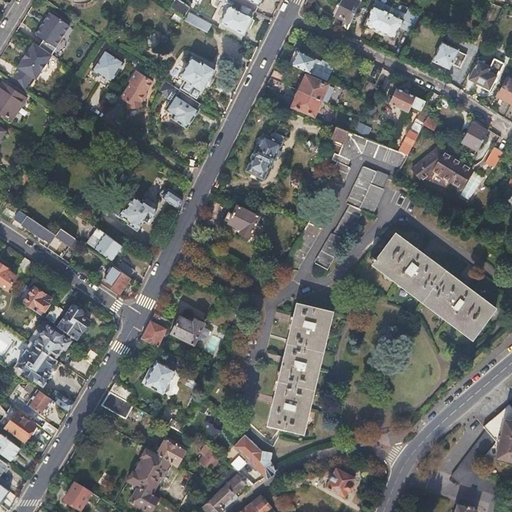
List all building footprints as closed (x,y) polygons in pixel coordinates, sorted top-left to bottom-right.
[(177,0),(173,0),(168,8),(183,19),(188,12),(190,8),(177,0)] [(345,19),(352,22),(361,0),(344,0),(337,15),(345,19)] [(366,24),(380,30),(391,7),(376,1),(366,24)] [(391,7),(380,30),(395,37),(399,27),(412,32),(419,18),(421,13),(393,2),(391,7)] [(219,28),(241,40),(251,17),(248,15),(251,10),(242,6),(241,6),(239,11),(228,6),(219,28)] [(207,32),(211,24),(188,12),(183,19),(207,32)] [(39,47),(52,55),(59,60),(64,52),(56,47),(70,25),(51,13),(37,35),(45,39),(39,47)] [(342,27),(348,30),(352,22),(345,19),(342,27)] [(467,55),(458,51),(459,49),(443,42),(434,61),(450,69),(452,63),(462,68),(467,55)] [(39,47),(34,44),(29,52),(27,52),(23,60),(24,61),(19,68),(37,80),(41,73),(45,72),(48,67),(48,64),(47,63),(52,55),(39,47)] [(105,48),(92,68),(111,81),(124,61),(105,48)] [(297,50),(291,64),(328,82),(330,77),(312,68),(316,59),(297,50)] [(192,57),(181,76),(186,79),(181,88),(196,97),(200,90),(202,91),(215,69),(203,62),(202,63),(192,57)] [(469,79),(489,90),(493,84),(496,81),(496,78),(500,72),(504,64),(495,59),(490,67),(479,61),(469,79)] [(289,77),(274,71),(274,72),(270,78),(286,85),(289,77)] [(127,89),(118,104),(124,109),(125,115),(140,112),(139,107),(145,98),(143,97),(150,86),(133,75),(125,88),(127,89)] [(306,76),(300,91),(320,100),(323,93),(327,85),(306,76)] [(286,85),(270,78),(266,86),(266,87),(282,93),(286,85)] [(499,96),(511,103),(511,101),(511,81),(507,79),(499,96)] [(0,111),(12,119),(26,97),(5,83),(0,90),(0,111)] [(369,100),(374,88),(365,84),(359,96),(369,100)] [(420,112),(425,102),(397,88),(389,104),(408,113),(410,108),(420,112)] [(198,108),(201,103),(181,90),(178,94),(176,93),(165,109),(179,119),(178,122),(187,128),(199,109),(198,108)] [(320,100),(300,91),(293,106),(314,116),(317,106),(320,108),(323,101),(320,100)] [(70,108),(62,103),(57,109),(66,115),(70,108)] [(438,125),(428,119),(425,125),(424,126),(435,133),(438,125)] [(355,128),(367,133),(370,126),(358,121),(355,128)] [(424,126),(425,125),(416,121),(400,153),(408,156),(424,126)] [(477,149),(487,133),(472,124),(462,141),(477,149)] [(341,147),(348,132),(339,128),(332,143),(341,147)] [(254,158),(250,168),(267,175),(271,165),(273,166),(285,137),(274,132),(272,139),(264,135),(258,148),(259,149),(256,158),(254,158)] [(390,149),(354,134),(348,132),(341,147),(340,151),(338,154),(336,154),(335,153),(331,161),(336,164),(307,226),(282,268),(297,271),(323,227),(350,168),(346,167),(350,160),(364,154),(401,169),(408,156),(400,153),(390,149)] [(494,167),(503,150),(493,145),(484,161),(494,167)] [(439,172),(438,176),(460,189),(470,170),(435,150),(410,170),(420,182),(432,173),(433,169),(439,172)] [(267,175),(250,168),(248,171),(265,179),(267,175)] [(314,263),(327,271),(345,241),(348,242),(366,212),(376,216),(388,178),(364,168),(348,205),(351,206),(333,235),(331,234),(314,263)] [(31,178),(24,173),(19,180),(17,183),(23,188),(31,178)] [(108,210),(116,215),(119,218),(120,216),(119,215),(126,206),(128,206),(134,197),(136,195),(132,192),(125,187),(108,210)] [(163,198),(178,209),(182,200),(168,190),(167,192),(163,189),(160,194),(164,197),(163,198)] [(142,202),(134,197),(128,206),(126,206),(119,215),(120,216),(129,222),(128,223),(138,230),(144,220),(148,223),(157,210),(144,200),(142,202)] [(260,217),(237,207),(228,224),(241,230),(240,234),(250,239),(260,217)] [(12,218),(50,244),(56,235),(18,209),(12,218)] [(110,263),(122,246),(104,232),(98,227),(90,238),(98,243),(96,246),(100,249),(96,253),(110,263)] [(56,235),(70,245),(75,239),(61,229),(56,235)] [(372,264),(473,339),(495,309),(395,234),(372,264)] [(70,245),(67,250),(75,255),(83,244),(75,239),(70,245)] [(24,275),(25,273),(32,263),(24,258),(16,270),(24,275)] [(0,285),(6,290),(17,275),(7,269),(7,267),(0,262),(0,285)] [(32,278),(39,268),(32,263),(25,273),(32,278)] [(120,270),(131,278),(135,271),(124,264),(120,270)] [(121,292),(131,278),(120,270),(114,266),(104,281),(121,292)] [(24,302),(40,314),(43,309),(45,310),(49,305),(47,304),(50,298),(35,287),(24,302)] [(303,433),(332,312),(296,303),(267,425),(303,433)] [(63,310),(55,305),(46,318),(54,323),(63,310)] [(59,327),(75,338),(82,329),(83,330),(90,321),(80,315),(83,311),(74,306),(59,327)] [(164,318),(154,314),(141,339),(157,347),(169,321),(164,318)] [(205,324),(194,319),(192,323),(179,317),(171,335),(195,346),(205,324)] [(35,345),(54,359),(63,347),(64,348),(69,341),(48,326),(35,345)] [(48,374),(57,361),(54,359),(35,345),(31,342),(25,351),(27,354),(18,368),(24,372),(43,385),(49,376),(48,374)] [(173,369),(155,360),(148,374),(146,373),(142,380),(144,382),(144,384),(165,395),(172,381),(170,380),(174,371),(172,370),(173,369)] [(20,377),(24,372),(18,368),(14,373),(20,377)] [(217,379),(220,374),(214,370),(211,374),(217,379)] [(133,392),(115,382),(110,392),(128,402),(133,392)] [(53,400),(50,398),(32,385),(28,390),(34,395),(28,404),(43,415),(53,400)] [(69,411),(74,403),(54,391),(50,398),(53,400),(69,411)] [(128,402),(110,392),(102,405),(126,418),(133,405),(128,402)] [(482,427),(485,430),(496,442),(485,456),(511,462),(511,409),(508,405),(482,427)] [(16,412),(5,427),(24,440),(35,425),(16,412)] [(54,436),(58,430),(37,416),(33,421),(54,436)] [(181,431),(184,426),(172,419),(168,424),(181,431)] [(214,420),(205,424),(210,435),(217,432),(218,427),(214,420)] [(462,484),(503,498),(506,483),(481,477),(476,467),(485,456),(496,442),(485,430),(451,476),(462,484)] [(0,452),(10,460),(20,447),(0,432),(0,452)] [(263,453),(244,435),(233,447),(266,477),(275,471),(270,453),(263,453)] [(150,448),(146,449),(142,456),(144,459),(136,470),(133,471),(128,480),(138,486),(130,501),(149,511),(158,497),(152,493),(170,462),(177,465),(186,450),(166,438),(158,453),(150,448)] [(223,459),(208,447),(200,464),(216,472),(223,459)] [(335,467),(325,487),(344,497),(347,492),(349,492),(353,484),(352,484),(354,478),(335,467)] [(209,511),(219,511),(239,497),(234,493),(247,479),(234,469),(218,485),(222,489),(204,507),(209,511)] [(91,494),(75,483),(64,502),(80,511),(91,494)] [(268,504),(261,495),(250,504),(257,511),(269,511),(271,509),(268,505),(268,504)]
